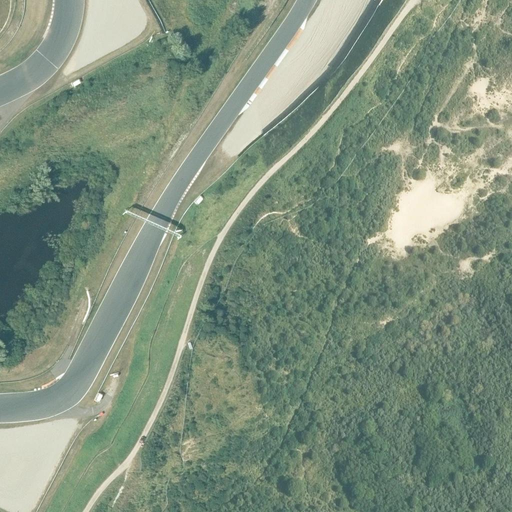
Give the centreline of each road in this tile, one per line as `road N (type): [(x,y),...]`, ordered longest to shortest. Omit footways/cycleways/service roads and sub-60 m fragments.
road 1 (track): [(223,231),(414,0)]
road 2 (track): [(85,511),(129,460),(178,352)]
road 3 (track): [(178,352),(223,231)]
